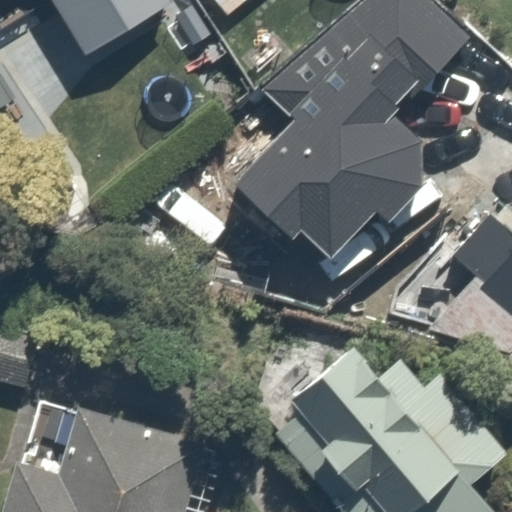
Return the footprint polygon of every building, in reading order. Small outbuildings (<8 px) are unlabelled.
[(30,0),(73,67),(156,14),(146,0),(30,0)] [(226,0),(194,0),(205,15),(226,0)] [(439,35),(407,0),(333,0),(240,83),(267,114),(201,173),(258,237),(269,227),(304,266),(421,162),(365,100),(439,35)] [(511,217),(425,310),(511,391),(511,217)] [(33,322),(0,312),(0,384),(14,389),(33,322)] [(467,511),(432,470),(458,448),(343,313),(263,381),(351,484),(318,511),(467,511)] [(187,511),(206,443),(76,408),(59,472),(16,461),(1,511),(187,511)]
